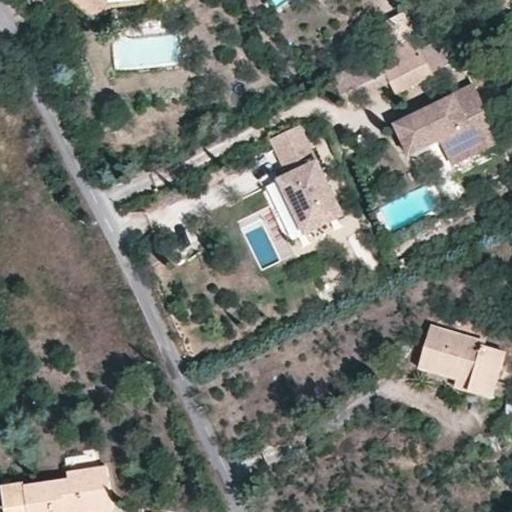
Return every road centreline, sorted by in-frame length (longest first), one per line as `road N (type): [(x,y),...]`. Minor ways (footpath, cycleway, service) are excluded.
road 1 (residential): [(246,511),(0,2)]
road 2 (unknown): [(96,207),(301,113),(399,117)]
